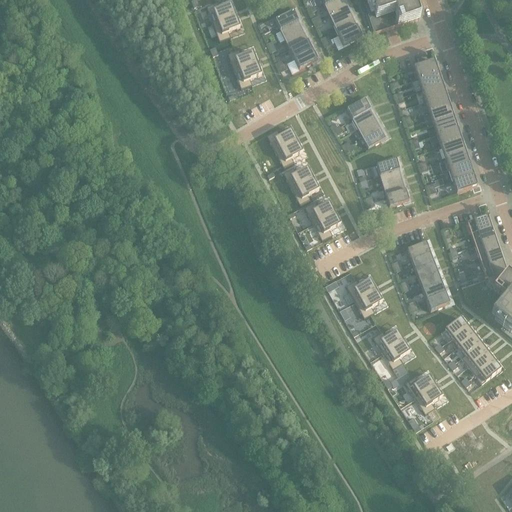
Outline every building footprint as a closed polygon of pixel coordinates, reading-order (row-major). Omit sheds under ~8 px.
[(342,0),(320,0),(324,9),(342,0)] [(347,10),(342,0),(324,9),(329,18),(347,10)] [(419,21),(412,0),(361,0),(374,35),(373,35),(373,36),(419,21)] [(217,5),(206,10),(213,27),(235,18),(231,7),(219,11),(217,5)] [(352,19),(347,10),(329,18),(333,28),(352,19)] [(279,18),(266,25),(267,27),(269,32),(277,28),(280,33),(298,24),(293,14),(288,17),(282,19),(281,20),(279,18)] [(235,18),(213,27),(219,45),(230,40),(228,34),(240,30),(235,18)] [(357,29),(352,19),(333,28),(338,38),(357,29)] [(280,34),(275,36),(280,45),(284,42),(284,43),(303,34),(298,24),(280,33),(280,34)] [(338,38),(332,40),(334,45),(338,52),(350,47),(349,45),(361,40),(357,29),(338,38)] [(308,44),(303,34),(284,43),(289,53),(308,44)] [(312,53),(308,44),(289,53),(294,62),(312,53)] [(236,54),(227,57),(234,75),(257,66),(252,54),(241,59),(238,53),(236,54)] [(294,62),(287,66),(292,77),(299,73),(299,72),(306,69),(312,66),(317,63),(312,53),(294,62)] [(438,75),(434,63),(413,70),(417,81),(438,75)] [(257,66),(234,75),(241,92),(252,88),(250,82),(261,77),(257,66)] [(442,86),(438,75),(417,81),(421,93),(442,86)] [(445,97),(442,86),(421,93),(425,104),(445,97)] [(449,109),(445,97),(425,104),(429,116),(449,109)] [(352,123),(370,112),(364,103),(346,113),(352,123)] [(453,120),(449,109),(429,116),(433,127),(453,120)] [(357,132),(375,122),(370,112),(352,123),(357,132)] [(457,132),(453,120),(433,127),(437,139),(457,132)] [(362,141),(380,131),(375,122),(357,132),(362,141)] [(368,151),(386,141),(380,131),(362,141),(368,151)] [(461,143),(457,132),(437,139),(441,150),(461,143)] [(277,133),(266,139),(275,155),(297,144),(291,133),(280,139),(277,133)] [(465,154),(461,143),(441,150),(445,161),(465,154)] [(297,144),(275,155),(284,172),(292,168),(294,166),(291,161),(302,155),(297,144)] [(469,166),(465,154),(445,161),(449,173),(469,166)] [(399,173),(396,162),(376,168),(379,179),(399,173)] [(473,177),(469,166),(449,173),(452,184),(473,177)] [(293,170),(283,176),(292,193),(313,181),(307,170),(296,176),(293,170)] [(402,183),(399,173),(379,179),(382,189),(402,183)] [(477,189),(473,177),(452,184),(457,196),(477,189)] [(313,181),(292,193),(300,209),(311,204),(308,198),(319,192),(313,181)] [(405,193),(402,183),(382,189),(386,199),(405,193)] [(409,204),(405,193),(386,199),(389,210),(409,204)] [(312,206),(304,211),(313,227),(335,216),(329,205),(318,210),(315,205),(312,206)] [(335,216),(313,227),(322,244),(332,238),(329,233),(340,227),(335,216)] [(491,231),(487,219),(467,225),(471,238),(491,231)] [(495,242),(491,231),(471,238),(475,249),(495,242)] [(499,253),(495,242),(475,249),(478,260),(499,253)] [(430,256),(425,246),(406,253),(411,264),(430,256)] [(503,265),(499,253),(478,260),(482,271),(503,265)] [(433,266),(430,256),(411,264),(414,273),(433,266)] [(506,276),(503,265),(482,271),(486,283),(506,276)] [(437,276),(433,266),(414,273),(418,284),(437,276)] [(441,286),(437,276),(418,284),(422,294),(441,286)] [(511,280),(506,276),(486,283),(461,291),(466,304),(511,341),(511,280)] [(349,295),(343,299),(348,307),(354,304),(355,305),(376,293),(370,282),(359,289),(356,283),(346,289),(349,295)] [(445,296),(441,286),(422,294),(426,304),(445,296)] [(376,293),(355,305),(364,322),(374,316),(371,310),(382,304),(376,293)] [(449,307),(445,296),(426,304),(430,314),(449,307)] [(345,311),(340,314),(345,322),(349,320),(345,311)] [(449,329),(441,335),(448,344),(448,345),(452,342),(452,341),(467,329),(460,320),(454,325),(449,329)] [(467,329),(452,341),(452,342),(458,350),(474,338),(467,329)] [(382,335),(372,341),(383,357),(403,344),(396,333),(386,340),(382,335)] [(474,338),(458,350),(465,358),(480,346),(474,338)] [(403,344),(383,357),(393,373),(403,366),(399,361),(410,354),(403,344)] [(465,358),(461,361),(468,370),(487,355),(480,346),(465,358)] [(487,355),(468,370),(475,378),(494,363),(487,355)] [(494,363),(475,378),(482,387),(489,381),(495,377),(501,372),(494,363)] [(412,381),(405,386),(415,402),(435,389),(428,378),(418,385),(415,380),(412,381)] [(435,389),(415,402),(425,418),(435,411),(432,406),(442,399),(435,389)] [(413,420),(408,424),(412,430),(413,432),(416,435),(424,430),(422,426),(418,429),(413,420)]
